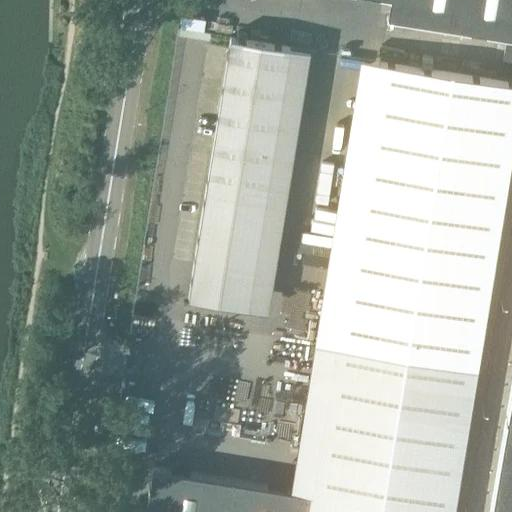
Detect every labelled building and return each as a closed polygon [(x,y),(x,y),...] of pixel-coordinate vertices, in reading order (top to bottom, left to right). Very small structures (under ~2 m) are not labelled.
[(511,0),(388,0),(386,17),(511,37),(511,0)] [(247,306),(289,45),(230,35),(188,297),(247,306)] [(511,80),(380,59),(333,349),(476,371),(511,144),(511,80)] [(310,492),(307,511),(453,511),(476,371),(333,349),(310,492)] [(511,511),(511,383),(489,511),(511,511)] [(153,466),(145,511),(307,511),(310,492),(153,466)]
